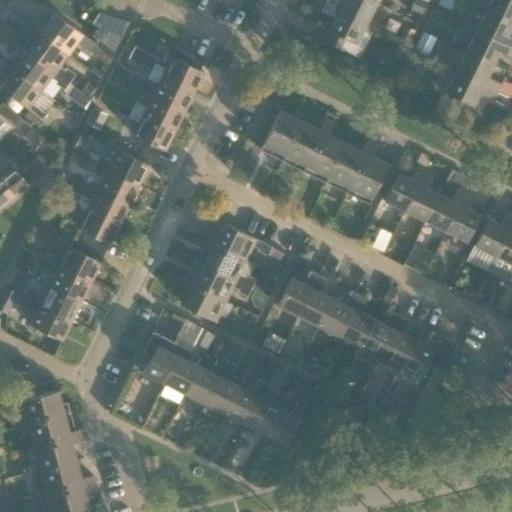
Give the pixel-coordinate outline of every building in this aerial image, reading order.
[(365,21),(375,1),(373,0),(324,0),(324,1),(365,21)] [(427,1),(424,0),(413,0),(409,9),(421,14),(427,1)] [(451,0),(440,0),(438,5),(447,9),(451,0)] [(511,0),(489,0),(485,9),(511,22),(511,0)] [(365,22),(365,21),(324,1),(320,9),(333,16),(322,39),(343,50),(358,58),(374,27),(365,22)] [(511,22),(485,9),(475,30),(511,47),(511,37),(506,35),(511,22)] [(34,27),(68,52),(77,39),(82,43),(81,45),(90,52),(96,44),(54,12),(45,24),(39,20),(34,27)] [(99,12),(91,22),(98,27),(92,35),(114,50),(127,22),(99,12)] [(413,30),(405,26),(398,39),(407,43),(413,30)] [(59,65),(68,52),(34,27),(29,34),(34,38),(26,49),(69,81),(75,73),(65,66),(64,68),(59,65)] [(511,57),(511,47),(475,30),(465,50),(492,63),(498,51),(511,57)] [(422,32),(414,49),(426,55),(435,38),(422,32)] [(154,62),(150,69),(193,91),(203,71),(199,69),(203,61),(171,44),(167,53),(172,55),(166,68),(154,62)] [(7,64),(41,89),(50,76),(55,80),(53,82),(63,89),(69,81),(26,49),(18,61),(12,57),(7,64)] [(492,63),(465,50),(455,70),(496,91),(500,83),(486,75),(492,63)] [(0,85),(0,87),(28,108),(23,115),(35,124),(40,117),(41,118),(48,110),(38,103),(36,105),(32,101),(41,89),(7,64),(2,71),(7,75),(0,85)] [(183,110),(193,91),(150,69),(147,77),(158,83),(152,94),(183,110)] [(496,91),(455,70),(445,91),(471,105),(478,92),(492,99),(496,91)] [(95,87),(88,81),(82,90),(89,95),(95,87)] [(72,85),(65,93),(74,99),(80,91),(72,85)] [(131,108),(174,129),(183,110),(152,94),(146,106),(135,101),(131,108)] [(1,101),(0,102),(0,112),(12,124),(20,117),(1,101)] [(253,143),(282,157),(301,120),(303,114),(299,112),(296,117),(272,105),(253,143)] [(106,113),(93,107),(85,122),(99,129),(106,113)] [(164,149),(174,129),(131,108),(127,116),(139,121),(133,134),(164,149)] [(0,137),(12,124),(0,112),(0,137)] [(301,120),(282,157),(325,178),(343,141),(327,133),(332,122),(322,117),(317,128),(301,120)] [(89,138),(80,134),(74,147),(82,151),(89,138)] [(343,141),(325,178),(369,200),(387,163),(370,154),(375,143),(365,138),(360,149),(343,141)] [(99,155),(96,163),(138,184),(148,164),(116,148),(110,161),(99,155)] [(82,156),(72,151),(68,158),(79,164),(82,156)] [(420,157),(417,164),(409,178),(396,172),(383,199),(404,209),(425,168),(428,161),(420,157)] [(41,173),(31,161),(23,167),(33,180),(41,173)] [(96,163),(91,170),(103,176),(97,188),(128,203),(138,184),(96,163)] [(8,185),(15,194),(22,188),(27,184),(14,167),(2,176),(8,185)] [(433,172),(425,168),(404,209),(424,219),(438,193),(425,186),(433,172)] [(445,229),(465,188),(470,178),(462,174),(450,199),(438,193),(424,219),(445,229)] [(0,205),(7,200),(15,194),(8,185),(2,176),(0,177),(0,205)] [(80,194),(76,201),(119,222),(128,203),(97,188),(91,199),(80,194)] [(465,188),(445,229),(466,240),(479,213),(466,207),(474,192),(465,188)] [(76,201),(72,209),(84,215),(78,227),(73,236),(104,252),(109,243),(119,222),(76,201)] [(473,244),(494,254),(511,217),(511,211),(507,208),(499,223),(486,217),(473,244)] [(511,217),(494,254),(511,262),(511,217)] [(211,232),(207,240),(245,258),(252,244),(257,247),(256,249),(266,254),(267,255),(271,245),(224,222),(217,235),(211,232)] [(51,252),(47,260),(90,281),(100,261),(104,252),(73,236),(69,245),(62,258),(51,252)] [(209,251),(203,263),(251,287),(255,278),(244,273),(243,275),(238,272),(245,258),(207,240),(203,248),(209,251)] [(55,273),(49,284),(80,300),(90,281),(47,260),(43,267),(55,273)] [(246,296),(251,287),(203,263),(197,276),(191,273),(187,281),(225,299),(231,285),(237,288),(236,290),(246,296)] [(276,304),(297,314),(317,273),(309,269),(302,282),(290,276),(276,304)] [(297,314),(317,324),(331,296),(319,290),(326,277),(317,273),(297,314)] [(218,313),(225,299),(187,281),(183,289),(189,292),(183,305),(230,328),(235,319),(224,314),(223,316),(218,313)] [(31,290),(27,298),(40,304),(71,319),(80,300),(49,284),(45,292),(43,296),(31,290)] [(393,298),(397,288),(389,284),(384,294),(393,298)] [(4,286),(0,294),(0,309),(6,313),(13,300),(24,305),(27,298),(14,291),(4,286)] [(343,302),(331,296),(317,324),(338,334),(358,293),(350,289),(343,302)] [(367,297),(358,293),(338,334),(358,345),(372,317),(360,311),(367,297)] [(27,298),(24,305),(36,311),(31,320),(29,324),(61,339),(71,319),(40,304),(27,298)] [(374,364),(379,355),(399,313),(391,309),(384,323),(372,317),(358,345),(354,354),(374,364)] [(399,313),(379,355),(374,364),(394,374),(395,373),(413,337),(401,331),(408,318),(399,313)] [(152,330),(133,367),(142,371),(163,382),(184,340),(190,329),(192,330),(195,324),(184,318),(174,338),(173,341),(152,330)] [(184,340),(163,382),(184,392),(197,364),(185,358),(192,345),(198,333),(201,327),(195,324),(192,330),(190,329),(184,340)] [(413,337),(395,373),(415,384),(430,356),(440,361),(451,339),(431,330),(425,343),(413,337)] [(223,337),(218,346),(229,352),(234,343),(223,337)] [(296,355),(283,348),(279,356),(292,363),(296,355)] [(197,364),(184,392),(204,402),(225,361),(216,357),(209,370),(197,364)] [(263,358),(254,376),(257,377),(265,381),(272,368),(274,364),(263,358)] [(225,361),(204,402),(224,412),(237,384),(226,379),(233,365),(225,361)] [(402,426),(414,433),(433,392),(431,390),(440,371),(430,366),(402,426)] [(272,368),(265,381),(274,386),(280,372),(272,368)] [(337,386),(341,378),(330,372),(326,380),(337,386)] [(237,384),(224,412),(245,423),(265,381),(257,377),(253,384),(242,378),(241,378),(237,384)] [(265,381),(245,423),(265,433),(279,405),(283,399),(282,398),(270,392),(274,386),(265,381)] [(337,395),(333,406),(365,418),(379,385),(370,382),(361,404),(337,395)] [(14,392),(23,423),(63,413),(69,411),(68,406),(62,408),(57,389),(37,394),(35,386),(14,392)] [(291,411),(279,405),(265,433),(286,443),(307,402),(298,398),(291,411)] [(68,430),(63,413),(23,423),(35,469),(75,459),(70,441),(82,438),(79,427),(68,430)] [(75,459),(35,469),(45,511),(78,511),(77,509),(87,506),(83,488),(94,484),(92,474),(80,477),(75,459)]
